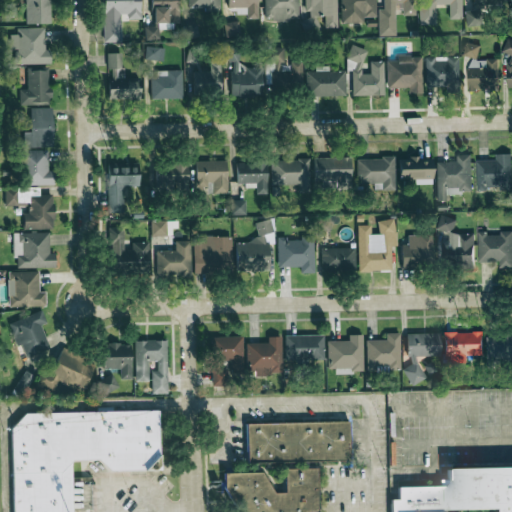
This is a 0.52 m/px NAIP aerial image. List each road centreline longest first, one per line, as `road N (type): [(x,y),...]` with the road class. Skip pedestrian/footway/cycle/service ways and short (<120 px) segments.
road 1 (residential): [(88,271),(88,307),(511,299)]
road 2 (residential): [(87,133),(511,122)]
road 3 (residential): [(83,0),(88,271)]
road 4 (residential): [(194,511),(192,308)]
